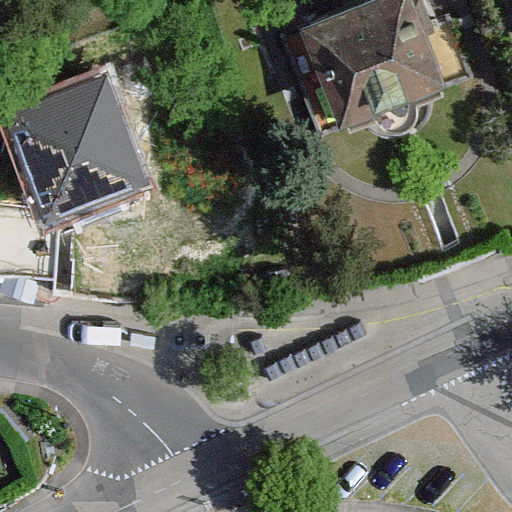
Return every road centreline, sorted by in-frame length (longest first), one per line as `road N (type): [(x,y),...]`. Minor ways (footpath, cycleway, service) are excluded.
road 1 (motorway): [(0,147),(511,71)]
road 2 (tertiary): [(446,359),(176,460)]
road 3 (residential): [(176,460),(32,348),(0,346)]
road 4 (tertiary): [(176,460),(56,511)]
